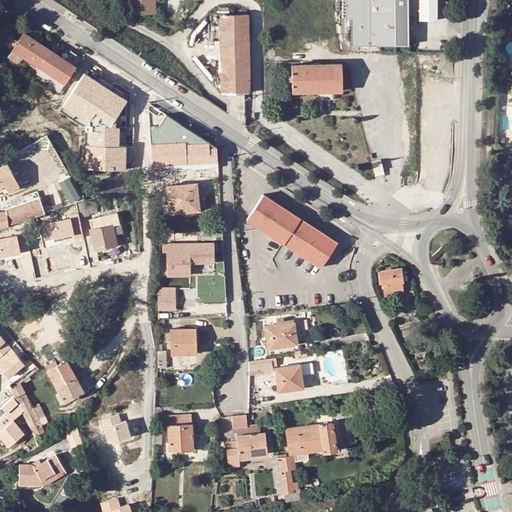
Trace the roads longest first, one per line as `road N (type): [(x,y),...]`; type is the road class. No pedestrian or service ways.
road 1 (residential): [(231,394),(241,364),(219,127)]
road 2 (tertiary): [(25,0),(219,127)]
road 3 (residential): [(420,436),(410,386),(365,285),(364,261)]
road 4 (tertiary): [(219,127),(356,217)]
road 5 (tertiary): [(470,0),(466,150)]
road 6 (tertiary): [(472,384),(497,511)]
